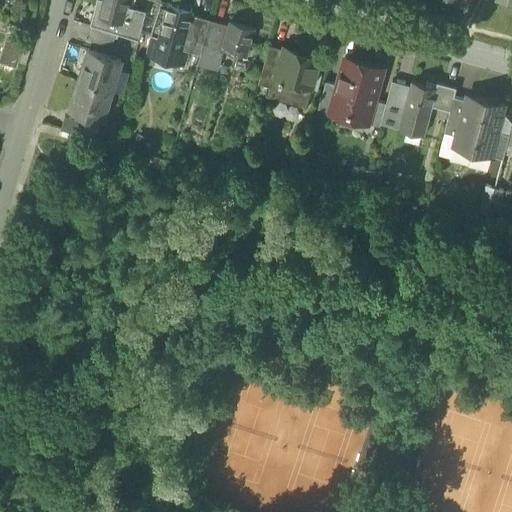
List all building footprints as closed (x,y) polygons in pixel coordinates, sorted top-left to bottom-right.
[(115,33),(122,35),(126,23),(130,24),(133,12),(134,12),(135,8),(127,6),(128,0),(96,0),(90,25),(92,26),(115,33)] [(150,35),(152,36),(160,38),(162,33),(160,32),(167,5),(160,3),(150,35)] [(160,32),(162,33),(184,38),(191,14),(192,10),(168,4),(167,5),(160,32)] [(122,35),(138,40),(144,16),(134,12),(133,12),(130,24),(126,23),(122,35)] [(184,38),(203,43),(210,19),(191,14),(184,38)] [(229,24),(210,19),(203,43),(222,48),(229,24)] [(229,24),(222,48),(223,48),(246,55),(253,27),(230,21),(229,24)] [(88,39),(111,47),(115,33),(92,26),(88,39)] [(181,49),(184,38),(162,33),(160,38),(152,36),(147,54),(184,65),(187,51),(181,49)] [(23,44),(5,38),(0,54),(0,61),(16,67),(23,44)] [(187,51),(200,54),(203,43),(184,38),(181,49),(187,51)] [(217,70),(223,48),(222,48),(203,43),(197,65),(217,70)] [(267,96),(278,99),(284,78),(280,77),(288,49),(269,44),(258,83),(270,86),(267,96)] [(305,83),(312,55),(288,49),(280,77),(284,78),(305,83)] [(88,50),(78,81),(111,91),(118,68),(120,60),(88,50)] [(320,57),(312,55),(305,83),(312,85),(320,57)] [(367,116),(369,116),(374,99),(383,68),(345,57),(337,84),(331,106),(333,106),(367,116)] [(130,72),(118,68),(111,91),(123,94),(130,72)] [(306,106),(312,85),(305,83),(284,78),(278,99),(306,106)] [(392,80),(386,102),(385,105),(404,110),(411,85),(392,80)] [(102,122),(111,91),(78,81),(69,111),(102,122)] [(318,108),(331,112),(333,106),(331,106),(337,84),(326,81),(318,108)] [(411,85),(404,110),(400,126),(407,128),(423,133),(428,116),(431,106),(436,88),(435,88),(412,81),(411,85)] [(431,106),(450,111),(454,96),(456,87),(437,82),(435,88),(436,88),(431,106)] [(455,135),(465,99),(454,96),(450,111),(444,132),(455,135)] [(503,113),(505,105),(474,96),(473,98),(466,96),(465,99),(455,135),(452,145),(491,156),(498,131),(503,113)] [(381,121),(385,105),(386,102),(374,99),(369,116),(367,116),(365,121),(380,125),(381,121)] [(381,121),(400,126),(404,110),(385,105),(381,121)] [(343,115),(365,121),(367,116),(333,106),(331,112),(343,115)] [(511,124),(511,122),(503,113),(498,131),(509,135),(511,126),(511,124)] [(365,121),(343,115),(339,127),(362,133),(365,121)] [(61,129),(84,136),(88,123),(65,116),(61,129)] [(423,133),(407,128),(403,140),(420,145),(423,133)] [(498,131),(491,156),(503,159),(504,153),(506,145),(509,135),(498,131)] [(488,168),(491,156),(452,145),(455,135),(444,132),(438,155),(488,168)] [(137,133),(131,147),(146,153),(152,140),(137,133)] [(219,152),(234,157),(237,144),(223,140),(219,152)] [(242,172),(251,174),(251,172),(254,162),(238,158),(235,170),(242,172)] [(382,174),(368,170),(354,166),(351,178),(357,180),(365,182),(379,185),(382,174)] [(483,198),(491,200),(494,188),(486,185),(483,198)] [(503,190),(494,188),(491,200),(499,202),(503,190)]
